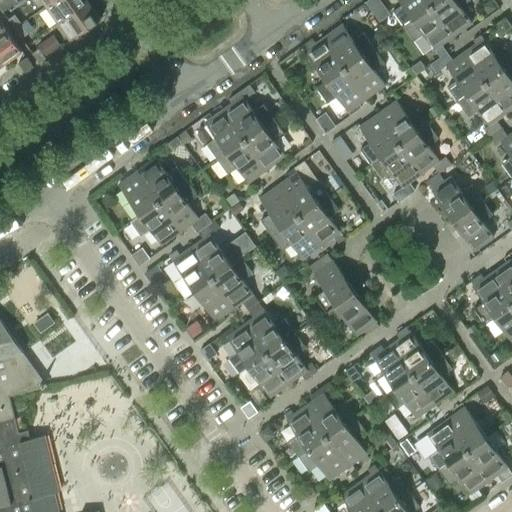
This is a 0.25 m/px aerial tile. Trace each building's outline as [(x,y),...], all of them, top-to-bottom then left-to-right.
[(57,23),(88,1),(86,0),(54,0),(45,6),(57,23)] [(399,0),(402,4),(392,11),(403,26),(432,6),(427,0),(399,0)] [(439,0),(432,6),(453,35),(472,22),(460,7),(469,0),(439,0)] [(70,41),(100,19),(88,1),(57,23),(70,41)] [(432,6),(403,26),(414,41),(423,53),(433,46),(434,49),(441,44),(453,35),(432,6)] [(14,14),(8,19),(14,28),(21,23),(14,14)] [(498,36),(511,26),(505,17),(492,26),(498,36)] [(0,57),(4,63),(22,51),(0,20),(0,57)] [(21,23),(14,28),(21,38),(28,33),(21,23)] [(373,47),(363,32),(353,39),(342,24),(323,38),(345,68),(373,47)] [(345,68),(323,38),(305,51),(326,80),(326,81),(345,68)] [(511,62),(511,58),(504,46),(494,53),(483,38),(464,52),(486,81),(511,62)] [(441,44),(434,49),(440,57),(447,52),(441,44)] [(385,84),(374,69),(384,62),(373,47),(345,68),(366,97),(385,84)] [(39,48),(32,53),(39,62),(45,58),(39,48)] [(440,57),(430,64),(435,72),(446,65),(453,60),(447,52),(440,57)] [(486,81),(464,52),(453,60),(446,65),(457,80),(447,87),(457,102),(486,81)] [(33,67),(26,57),(18,63),(25,73),(33,67)] [(415,74),(425,67),(421,61),(411,68),(415,74)] [(511,62),(486,81),(507,111),(511,107),(511,62)] [(366,97),(345,68),(326,81),(326,80),(316,87),(327,103),(337,96),(347,111),(358,103),(366,97)] [(507,111),(486,81),(457,102),(468,117),(478,110),(488,125),(484,128),(490,135),(501,127),(496,119),(507,111)] [(273,118),(263,104),(253,111),(242,95),(224,109),(245,139),(273,118)] [(427,123),(417,108),(407,115),(396,100),(378,114),(399,143),(427,123)] [(358,103),(347,111),(350,114),(361,107),(358,103)] [(245,139),(224,109),(205,122),(216,137),(206,144),(217,159),(245,139)] [(325,113),(316,119),(325,132),(334,126),(325,113)] [(399,143),(378,114),(359,127),(370,142),(360,149),(371,164),(399,143)] [(285,155),(274,140),(284,133),(273,118),(245,139),(266,169),(285,155)] [(439,160),(428,145),(438,138),(427,123),(399,143),(420,173),(431,166),(439,160)] [(501,128),(489,137),(494,145),(500,141),(511,156),(501,163),(511,178),(511,177),(511,132),(507,136),(501,128)] [(339,135),(332,141),(338,150),(346,145),(339,135)] [(172,149),(182,142),(177,136),(167,143),(172,149)] [(266,169),(245,139),(217,159),(227,174),(237,167),(248,182),(266,169)] [(420,173),(399,143),(371,164),(381,179),(391,172),(402,187),(409,182),(420,173)] [(187,180),(176,165),(166,172),(156,157),(137,171),(158,201),(187,180)] [(436,174),(450,164),(444,157),(439,160),(431,166),(436,174)] [(158,201),(137,171),(118,184),(140,214),(158,201)] [(328,195),(317,180),(307,187),(297,172),(278,185),(299,215),(328,195)] [(336,174),(328,179),(335,189),(343,184),(336,174)] [(442,182),(437,174),(436,174),(426,181),(433,189),(442,182)] [(482,199),(471,184),(461,191),(451,176),(442,182),(433,189),(431,190),(453,220),(482,199)] [(198,217),(188,202),(197,195),(187,180),(158,201),(180,231),(191,222),(198,217)] [(403,198),(414,190),(409,182),(402,187),(397,190),(403,198)] [(299,215),(278,185),(259,198),(270,213),(260,220),(271,235),(299,215)] [(339,231),(329,216),(338,209),(328,195),(299,215),(321,245),(332,236),(339,231)] [(493,236),(483,221),(492,214),(482,199),(453,220),(474,250),(493,236)] [(180,231),(158,201),(140,214),(130,221),(140,236),(150,229),(161,244),(180,231)] [(321,245),(299,215),(271,235),(282,250),(291,243),(302,258),(321,245)] [(205,227),(198,217),(191,222),(198,232),(205,227)] [(209,224),(198,232),(203,238),(210,233),(214,231),(209,224)] [(344,238),(339,231),(332,236),(337,243),(344,238)] [(203,238),(191,247),(213,277),(241,256),(230,241),(221,248),(210,233),(203,238)] [(142,247),(131,255),(139,265),(149,258),(142,247)] [(191,247),(173,260),(183,275),(174,282),(184,297),(185,298),(194,291),(194,290),(213,277),(191,247)] [(511,251),(499,260),(503,265),(491,273),(511,301),(511,251)] [(320,270),(332,261),(327,254),(315,262),(320,270)] [(241,256),(213,277),(234,307),(242,301),(253,293),(242,278),(252,271),(241,256)] [(332,261),(320,270),(314,274),(324,289),(315,296),(325,311),(354,290),(333,260),(332,261)] [(283,266),(275,271),(282,281),(289,276),(283,266)] [(483,278),(473,285),(473,286),(483,301),(474,308),(485,324),(495,317),(494,316),(511,303),(511,301),(491,273),(483,278)] [(473,285),(483,278),(480,274),(470,281),(473,285)] [(213,277),(194,290),(194,291),(215,320),(234,307),(213,277)] [(376,320),(354,290),(325,311),(336,326),(346,319),(356,334),(363,329),(375,321),(376,320)] [(253,293),(242,301),(253,317),(264,309),(253,293)] [(511,303),(494,316),(495,317),(511,341),(511,303)] [(253,317),(246,323),(267,353),(295,332),(285,317),(275,324),(264,309),(253,317)] [(0,418),(14,415),(9,395),(23,392),(14,354),(23,352),(0,319),(0,418)] [(366,334),(378,325),(375,321),(363,329),(366,334)] [(233,326),(218,336),(224,344),(229,340),(233,345),(238,351),(228,358),(239,373),(248,366),(267,353),(246,323),(236,330),(233,326)] [(398,339),(409,331),(406,326),(395,334),(398,339)] [(442,354),(431,339),(421,346),(410,331),(409,331),(398,339),(392,344),(413,374),(432,360),(432,361),(442,354)] [(295,332),(267,353),(288,383),(300,374),(307,369),(305,366),(296,354),(306,347),(295,332)] [(392,344),(383,350),(373,357),(384,372),(374,379),(385,394),(413,374),(392,344)] [(366,362),(373,357),(383,350),(379,345),(363,357),(366,362)] [(248,366),(239,373),(242,377),(250,388),(259,382),(262,385),(270,396),(277,391),(288,383),(267,353),(248,366)] [(453,390),(442,375),(452,368),(442,354),(432,361),(432,360),(413,374),(434,404),(453,390)] [(307,369),(300,374),(305,377),(306,378),(316,370),(316,369),(311,362),(305,366),(307,369)] [(434,404),(413,374),(385,394),(395,409),(405,402),(416,417),(434,404)] [(355,415),(344,401),(334,408),(327,397),(335,391),(329,382),(309,396),(313,400),(305,406),(326,436),(355,415)] [(326,436),(305,406),(286,419),(297,434),(287,441),(298,456),(326,436)] [(486,436),(465,407),(446,420),(467,450),(486,436)] [(97,511),(98,511),(98,510),(90,511),(58,511),(59,511),(59,510),(58,510),(54,493),(59,491),(59,490),(58,490),(44,436),(45,435),(45,434),(15,442),(13,433),(19,432),(19,431),(18,431),(14,415),(0,418),(0,511),(97,511)] [(366,452),(356,437),(365,430),(355,415),(326,436),(348,466),(358,458),(365,453),(366,452)] [(467,450),(446,420),(427,433),(438,448),(428,455),(439,470),(467,450)] [(400,423),(391,431),(398,440),(407,433),(400,423)] [(348,466),(326,436),(298,456),(308,471),(318,464),(329,479),(348,466)] [(507,466),(486,436),(467,450),(489,480),(507,466)] [(406,438),(397,443),(406,455),(414,449),(406,438)] [(489,480),(467,450),(439,470),(449,485),(459,478),(470,493),(489,480)] [(361,463),(369,458),(365,453),(358,458),(361,463)] [(369,475),(377,469),(374,465),(366,470),(369,475)] [(409,491),(398,477),(389,484),(378,469),(377,469),(369,475),(359,482),(381,511),(409,491)] [(380,511),(381,511),(359,482),(341,495),(352,511),(380,511)] [(411,511),(420,506),(409,491),(381,511),(380,511),(411,511)]
